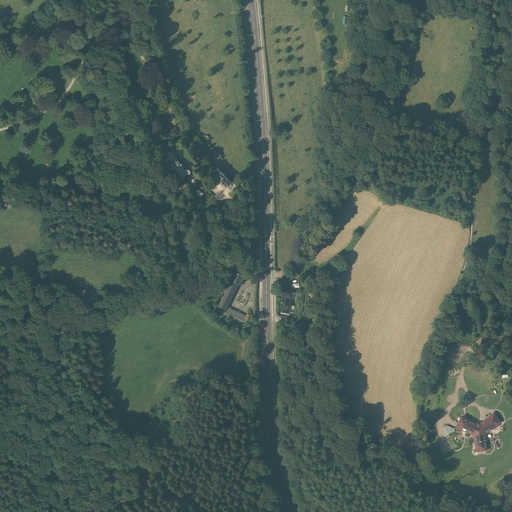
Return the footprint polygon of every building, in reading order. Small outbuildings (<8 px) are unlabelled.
[(158,154),(162,151),(155,143),(151,146),(158,154)] [(183,177),(186,174),(187,175),(188,175),(189,175),(190,175),(190,174),(190,173),(191,173),(190,172),(190,171),(189,171),(189,170),(188,170),(187,170),(187,171),(180,163),(182,162),(179,160),(178,161),(170,152),(164,157),(164,158),(163,159),(168,165),(164,169),(170,175),(173,172),(180,180),(180,179),(184,184),(187,182),(183,177)] [(217,169),(212,174),(226,188),(226,187),(231,183),(217,169)] [(196,182),(190,187),(198,196),(200,198),(203,195),(202,193),(204,191),(196,182)] [(232,182),(231,183),(226,187),(230,191),(235,186),(232,182)] [(242,276),(235,272),(229,285),(225,283),(224,285),(220,294),(223,296),(217,310),(248,325),(250,316),(247,315),(246,317),(227,308),(238,285),(240,286),(244,277),(242,276)] [(297,294),(283,292),(280,312),(294,314),(297,294)] [(494,414),(480,424),(477,424),(461,417),(457,427),(461,429),(472,434),(474,437),(476,451),(487,450),(485,436),(486,432),(491,429),(493,430),(498,426),(498,424),(500,423),(494,414)] [(461,429),(457,427),(453,429),(447,426),(444,427),(447,434),(448,434),(449,437),(447,438),(449,444),(451,449),(458,447),(456,441),(455,442),(453,436),(459,433),(461,429)]
